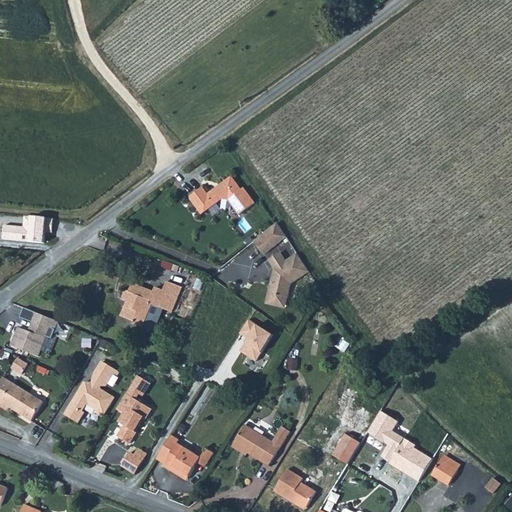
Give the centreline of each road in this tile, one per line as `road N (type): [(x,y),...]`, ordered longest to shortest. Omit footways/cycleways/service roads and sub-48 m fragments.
road 1 (unclassified): [(0,298),(398,0)]
road 2 (track): [(142,0),(91,46),(182,159)]
road 3 (unclassified): [(0,445),(163,511)]
